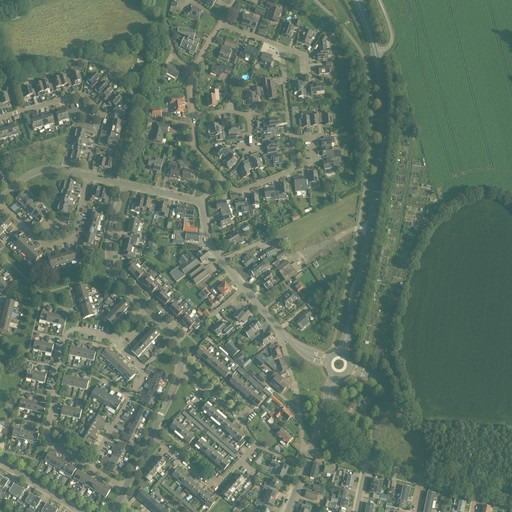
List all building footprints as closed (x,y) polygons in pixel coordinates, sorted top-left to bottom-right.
[(275,6),(273,5),(267,3),(265,8),(269,10),(266,19),(277,23),(281,13),(277,11),(278,10),(274,9),(275,6)] [(192,7),(191,9),(189,8),(187,8),(186,12),(186,13),(188,14),(188,17),(198,21),(202,12),(192,7)] [(257,22),(258,20),(243,14),(241,20),(243,21),(242,24),(255,29),(257,22)] [(295,20),(293,26),(299,28),(301,22),(295,20)] [(289,38),(293,27),(285,24),(281,35),(289,38)] [(306,31),(307,29),(303,28),(301,34),(303,35),(301,42),(308,45),(310,40),(311,40),(312,39),(311,38),(312,34),(306,31)] [(198,45),(188,41),(189,39),(193,40),(196,31),(178,29),(177,34),(188,38),(187,40),(184,39),(180,47),(190,51),(189,54),(192,56),(194,53),(198,45)] [(319,51),(319,53),(316,54),(317,60),(323,60),(324,60),(327,59),(327,55),(330,55),(330,49),(327,49),(326,41),(327,39),(323,36),(318,42),(319,51)] [(225,47),(224,50),(222,49),(218,59),(227,62),(231,52),(232,49),(235,50),(237,44),(226,40),(224,47),(225,47)] [(246,47),(244,52),(241,51),(239,58),(238,58),(244,60),(245,58),(249,60),(249,61),(252,62),(256,51),(246,47)] [(263,53),(261,59),(258,58),(256,63),(265,66),(264,69),(270,72),(271,68),(270,68),(272,61),(267,59),(268,55),(263,53)] [(326,63),(326,67),(318,67),(319,75),(329,74),(329,70),(333,70),(332,62),(326,63)] [(217,66),(216,68),(213,66),(210,74),(220,77),(222,72),(224,73),(231,75),(234,69),(221,64),(219,67),(217,66)] [(176,78),(180,71),(175,68),(174,69),(169,66),(167,69),(163,68),(160,74),(164,76),(166,73),(176,78)] [(71,74),(72,78),(69,79),(70,81),(72,87),(78,85),(81,84),(82,83),(81,81),(78,72),(71,74)] [(99,79),(94,74),(86,82),(86,84),(92,90),(97,85),(95,83),(99,79)] [(65,76),(59,78),(62,87),(68,85),(69,88),(72,87),(70,81),(67,81),(65,76)] [(53,79),(55,85),(52,86),(54,92),(57,91),(56,88),(62,87),(59,78),(53,79)] [(274,83),(269,83),(269,80),(260,80),(261,88),(265,88),(265,91),(268,91),(269,100),(276,99),(275,90),(274,90),(274,83)] [(52,86),(49,87),(47,81),(41,83),(44,92),(50,90),(51,93),(54,92),(52,86)] [(37,91),(34,92),(36,98),(40,97),(39,94),(44,92),(41,83),(35,85),(37,91)] [(97,85),(92,90),(96,93),(98,91),(101,94),(108,87),(103,83),(99,87),(97,85)] [(307,96),(306,88),(302,88),(302,83),(293,84),(294,93),(297,93),(298,97),(307,96)] [(311,88),(311,91),(307,91),(308,96),(316,95),(316,93),(324,93),(323,85),(319,85),(319,84),(312,84),(313,88),(311,88)] [(34,92),(31,92),(30,86),(24,88),(25,94),(23,94),(24,98),(32,96),(33,99),(36,98),(34,92)] [(108,87),(101,94),(104,97),(102,99),(106,102),(110,98),(108,95),(112,91),(113,90),(113,89),(112,88),(110,88),(110,89),(108,87)] [(253,89),(253,94),(246,95),(247,106),(258,105),(257,97),(261,96),(260,89),(253,89)] [(219,99),(218,91),(213,91),(213,96),(207,97),(208,107),(216,106),(215,99),(219,99)] [(0,95),(0,97),(1,101),(0,101),(0,108),(6,107),(5,104),(9,103),(6,94),(0,95)] [(113,100),(110,98),(106,102),(110,106),(112,104),(115,108),(121,106),(118,103),(121,100),(117,95),(113,100)] [(185,113),(184,98),(169,100),(171,114),(185,113)] [(112,112),(110,117),(118,119),(119,116),(123,117),(124,111),(120,110),(121,106),(115,108),(114,113),(112,112)] [(66,111),(63,112),(62,108),(60,109),(64,122),(69,120),(66,111)] [(57,110),(58,113),(55,114),(58,124),(64,122),(60,109),(57,110)] [(151,117),(161,117),(160,109),(150,109),(151,117)] [(313,112),(309,112),(310,117),(311,127),(318,127),(317,119),(321,118),(320,113),(314,114),(313,112)] [(51,115),(49,116),(48,113),(45,114),(49,126),(54,125),(51,115)] [(327,113),(320,113),(321,118),(324,118),(325,126),(332,125),(332,120),(335,120),(335,115),(332,115),(327,115),(327,113)] [(43,114),(43,118),(41,118),(44,128),(49,126),(45,114),(43,114)] [(310,117),(306,118),(305,115),(299,115),(299,120),(300,125),(303,125),(303,128),(311,127),(310,117)] [(41,118),(38,119),(37,116),(34,117),(38,129),(44,128),(41,118)] [(32,117),(33,121),(30,122),(33,131),(38,129),(34,117),(32,117)] [(118,119),(110,117),(109,120),(113,121),(112,127),(120,129),(122,123),(117,122),(118,119)] [(263,128),(275,127),(278,127),(277,122),(279,122),(278,119),(268,120),(269,124),(263,125),(263,128)] [(13,123),(10,124),(14,137),(16,137),(16,136),(19,135),(17,126),(14,126),(13,123)] [(9,128),(6,129),(9,138),(13,137),(14,137),(10,124),(8,125),(9,128)] [(155,124),(151,141),(162,144),(165,131),(167,132),(168,127),(155,124)] [(221,126),(218,126),(218,125),(213,126),(213,125),(210,125),(211,135),(215,134),(216,140),(225,139),(224,128),(222,128),(221,126)] [(228,131),(229,137),(226,138),(227,141),(236,140),(236,137),(238,137),(238,134),(239,134),(239,129),(240,129),(239,125),(229,127),(230,131),(228,131)] [(3,126),(0,126),(0,127),(4,140),(5,140),(5,139),(9,138),(6,129),(4,129),(3,126)] [(106,136),(119,139),(120,135),(119,135),(120,129),(112,127),(111,133),(107,132),(106,133),(106,136)] [(263,128),(260,128),(260,132),(266,131),(267,136),(264,136),(264,140),(270,139),(270,136),(277,135),(277,131),(275,132),(275,127),(263,128)] [(85,136),(74,134),(73,135),(75,136),(74,139),(87,143),(88,140),(84,139),(85,136)] [(106,136),(105,141),(108,142),(107,145),(116,148),(117,142),(118,142),(119,139),(106,136)] [(324,138),(324,142),(321,142),(322,149),(332,148),(331,144),(334,143),(334,138),(334,137),(324,138)] [(267,155),(277,153),(276,150),(278,150),(277,145),(278,145),(278,142),(268,143),(268,147),(266,147),(267,151),(267,155)] [(222,155),(224,158),(227,155),(229,153),(224,148),(222,149),(220,146),(212,153),(215,156),(216,155),(219,158),(222,155)] [(332,148),(322,149),(322,157),(325,157),(326,160),(340,159),(340,158),(341,158),(340,151),(335,152),(332,152),(332,148)] [(235,154),(232,151),(229,153),(227,155),(224,158),(227,160),(224,163),(227,166),(226,167),(229,170),(236,163),(233,160),(235,159),(232,156),(235,154)] [(104,168),(110,170),(112,162),(115,163),(115,162),(118,163),(120,154),(113,152),(112,160),(110,159),(110,160),(106,159),(106,161),(104,168)] [(277,153),(267,155),(268,162),(273,161),(273,165),(283,164),(283,161),(282,161),(281,156),(277,157),(277,153)] [(69,155),(68,157),(70,157),(69,161),(80,164),(80,162),(79,161),(80,158),(69,155)] [(106,161),(102,160),(102,157),(98,156),(97,161),(99,162),(98,168),(104,170),(104,168),(106,161)] [(255,161),(254,159),(251,160),(249,157),(246,158),(249,166),(251,170),(254,169),(254,170),(259,169),(259,170),(262,169),(259,159),(255,161)] [(156,175),(159,175),(162,161),(155,159),(154,163),(149,161),(147,166),(150,167),(149,170),(157,172),(156,175)] [(326,160),(326,163),(323,164),(324,171),(325,175),(332,174),(331,170),(340,170),(339,162),(340,162),(340,159),(326,160)] [(180,168),(179,171),(178,176),(182,177),(182,178),(190,180),(192,172),(184,170),(184,169),(185,169),(185,167),(188,167),(189,163),(182,161),(180,168)] [(179,171),(175,170),(176,164),(169,162),(168,169),(171,170),(169,178),(177,180),(178,176),(179,171)] [(251,170),(249,166),(246,167),(246,165),(242,167),(242,168),(239,170),(242,179),(245,178),(245,177),(249,175),(248,172),(251,170)] [(310,185),(307,185),(307,188),(314,188),(314,183),(318,183),(317,173),(309,174),(310,185)] [(307,184),(303,184),(303,178),(298,178),(298,180),(294,180),(295,190),(300,189),(301,191),(308,190),(307,188),(307,185),(307,184)] [(281,197),(278,197),(278,201),(285,200),(284,195),(288,194),(287,185),(280,185),(281,197)] [(62,186),(61,187),(63,188),(62,191),(71,194),(73,194),(73,192),(72,192),(72,188),(62,186)] [(90,193),(88,199),(88,202),(92,203),(93,200),(94,200),(95,197),(98,198),(100,190),(100,189),(94,188),(93,194),(90,193)] [(278,197),(274,197),(274,189),(268,190),(268,191),(264,192),(265,199),(271,198),(271,201),(278,201),(278,197)] [(98,199),(98,202),(102,202),(101,203),(107,205),(108,198),(105,198),(106,192),(100,190),(98,198),(98,199)] [(61,193),(61,196),(59,196),(70,199),(77,201),(77,198),(70,197),(71,194),(62,191),(61,191),(60,193),(61,193)] [(16,204),(15,206),(16,207),(27,196),(25,195),(24,196),(22,194),(15,201),(18,203),(17,204),(16,204)] [(252,208),(248,208),(249,214),(249,211),(255,211),(255,206),(259,206),(258,194),(253,194),(253,197),(250,197),(252,208)] [(16,207),(18,209),(20,207),(21,206),(23,208),(30,201),(28,199),(29,198),(27,196),(16,207)] [(70,199),(59,196),(59,198),(60,198),(59,202),(73,205),(73,203),(69,202),(70,199)] [(30,201),(23,208),(22,209),(23,211),(24,209),(27,212),(34,205),(32,203),(35,200),(33,198),(30,202),(30,201)] [(235,211),(236,213),(241,213),(242,214),(249,214),(248,208),(248,207),(244,207),(244,199),(238,199),(238,203),(234,203),(235,211)] [(134,202),(133,208),(132,210),(137,211),(137,212),(141,213),(142,209),(144,201),(138,200),(137,203),(134,202)] [(142,209),(141,213),(142,213),(142,212),(146,213),(146,212),(154,214),(156,206),(150,204),(150,201),(144,200),(144,201),(142,209)] [(34,205),(27,212),(26,213),(27,214),(28,213),(31,216),(38,209),(36,207),(39,204),(37,202),(34,205)] [(227,206),(226,206),(226,202),(216,203),(217,210),(221,209),(222,212),(225,211),(227,214),(230,213),(227,206)] [(167,205),(160,204),(158,213),(162,214),(161,217),(167,218),(169,211),(166,210),(167,205)] [(67,210),(57,207),(56,209),(58,209),(57,213),(70,216),(71,214),(67,213),(67,210)] [(183,220),(185,208),(177,207),(176,215),(182,216),(181,219),(183,220)] [(40,211),(38,209),(31,216),(34,218),(33,219),(34,220),(44,209),(43,208),(40,211)] [(93,208),(92,212),(87,210),(87,213),(87,212),(86,215),(90,216),(90,219),(99,221),(100,216),(95,214),(96,212),(95,212),(96,208),(93,208)] [(185,208),(183,220),(184,220),(184,218),(192,219),(192,216),(193,210),(185,209),(185,208)] [(47,211),(44,209),(34,220),(35,222),(36,221),(39,223),(46,216),(44,214),(47,211)] [(232,212),(230,213),(227,214),(228,217),(219,221),(222,228),(231,224),(229,220),(233,219),(235,218),(232,212)] [(13,229),(10,226),(12,224),(5,217),(1,221),(12,231),(13,229)] [(130,220),(129,226),(138,229),(139,223),(150,225),(151,222),(144,220),(135,218),(134,221),(130,220)] [(1,221),(1,222),(0,220),(0,227),(4,231),(6,229),(10,233),(12,231),(1,221)] [(166,229),(173,231),(175,224),(168,222),(166,229)] [(99,226),(84,223),(84,225),(88,226),(87,229),(96,231),(98,232),(99,226)] [(244,233),(250,229),(247,225),(241,228),(244,233)] [(129,226),(127,233),(132,234),(131,237),(137,239),(139,239),(140,236),(136,235),(138,229),(129,226)] [(262,234),(263,237),(272,233),(268,226),(266,227),(268,231),(262,234)] [(82,233),(97,237),(98,232),(96,231),(87,229),(87,231),(83,231),(83,230),(78,228),(77,232),(82,233)] [(14,246),(20,239),(18,238),(22,234),(20,232),(10,242),(14,246)] [(183,241),(188,242),(189,233),(182,233),(178,232),(177,232),(174,232),(173,235),(176,235),(175,240),(173,240),(173,244),(182,245),(183,241)] [(244,243),(237,232),(225,239),(230,246),(231,246),(237,243),(239,246),(244,243)] [(97,237),(82,233),(81,235),(86,236),(85,239),(94,241),(95,237),(97,237)] [(191,234),(189,233),(188,242),(198,243),(199,234),(198,234),(191,234)] [(272,240),(274,238),(272,234),(264,238),(266,243),(272,240)] [(126,240),(124,246),(132,248),(133,245),(135,245),(136,245),(137,239),(131,237),(130,237),(130,241),(126,240)] [(22,241),(20,239),(14,246),(18,250),(27,239),(26,238),(22,241)] [(29,241),(27,239),(18,250),(22,253),(28,247),(26,245),(29,241)] [(79,246),(78,247),(81,249),(85,250),(86,247),(87,245),(91,246),(90,249),(94,250),(95,247),(96,241),(94,241),(85,239),(84,242),(80,241),(79,243),(80,243),(79,246)] [(30,248),(28,247),(22,253),(26,257),(35,247),(33,245),(30,248)] [(123,252),(124,253),(124,256),(126,257),(133,259),(136,249),(132,248),(124,246),(123,252)] [(37,248),(35,247),(26,257),(30,260),(36,254),(34,252),(37,248)] [(67,249),(71,262),(76,261),(73,252),(71,253),(69,248),(67,249)] [(265,252),(267,258),(277,254),(282,251),(282,252),(284,251),(283,248),(281,249),(277,251),(276,251),(274,248),(265,252)] [(204,250),(200,253),(199,252),(198,251),(193,255),(194,256),(192,257),(198,264),(200,262),(201,263),(209,257),(204,250)] [(277,261),(285,256),(288,254),(285,250),(282,252),(275,257),(277,261)] [(61,256),(59,251),(57,252),(61,265),(66,264),(63,255),(61,256)] [(36,254),(30,260),(33,264),(43,254),(41,252),(38,256),(36,254)] [(56,267),(53,258),(51,259),(49,254),(47,255),(51,268),(56,267)] [(255,266),(261,261),(259,260),(258,261),(256,259),(254,261),(248,255),(243,259),(244,261),(242,263),(246,268),(252,263),(255,266)] [(183,264),(178,268),(170,274),(176,283),(187,275),(189,278),(198,270),(196,268),(199,266),(198,264),(192,257),(187,261),(183,256),(179,259),(183,264)] [(290,266),(286,261),(287,260),(285,258),(283,259),(278,262),(280,264),(279,265),(280,265),(276,268),(279,272),(278,273),(285,281),(293,276),(300,272),(302,271),(303,269),(302,267),(300,268),(297,265),(300,263),(300,262),(299,262),(296,264),(295,262),(290,266)] [(128,266),(130,268),(128,271),(132,276),(138,269),(135,267),(137,264),(133,260),(128,266)] [(261,261),(255,266),(249,271),(254,276),(256,274),(257,275),(265,268),(263,266),(264,265),(261,261)] [(206,278),(214,270),(212,268),(210,266),(202,273),(206,278)] [(138,269),(132,276),(137,280),(140,277),(142,280),(148,274),(142,269),(141,271),(138,269)] [(216,272),(214,270),(206,278),(210,282),(218,275),(216,273),(216,272)] [(142,280),(145,282),(142,285),(147,290),(153,283),(148,279),(150,277),(148,274),(142,280)] [(268,274),(262,279),(264,281),(261,284),(266,289),(273,284),(269,279),(271,277),(268,274)] [(293,288),(298,293),(303,288),(298,282),(298,283),(296,280),(293,284),(295,286),(293,288)] [(4,282),(0,286),(0,290),(2,292),(4,293),(8,289),(6,288),(8,286),(4,282)] [(153,283),(147,290),(151,294),(154,291),(157,294),(161,289),(162,288),(158,284),(156,286),(153,283)] [(228,287),(225,283),(217,290),(220,294),(228,287)] [(76,290),(77,292),(75,293),(76,295),(77,294),(78,296),(86,293),(84,287),(76,290)] [(222,296),(217,300),(219,302),(231,291),(228,287),(220,294),(222,296)] [(197,288),(195,290),(203,300),(210,293),(206,289),(204,290),(201,293),(199,290),(197,288)] [(157,294),(159,296),(156,299),(160,302),(166,296),(164,294),(165,293),(161,289),(157,294)] [(78,296),(78,298),(77,299),(77,301),(79,301),(79,302),(88,299),(86,293),(78,296)] [(166,296),(160,302),(164,306),(167,303),(169,305),(174,301),(170,297),(172,295),(169,293),(166,296)] [(294,294),(292,296),(290,293),(280,301),(286,309),(298,299),(294,294)] [(15,303),(6,301),(1,299),(1,302),(6,303),(5,306),(14,308),(15,303)] [(88,299),(79,302),(81,306),(79,306),(79,308),(81,308),(90,305),(88,299)] [(130,307),(129,307),(123,301),(119,305),(126,313),(127,313),(125,311),(128,309),(129,310),(131,308),(130,307)] [(169,305),(171,307),(169,310),(173,314),(178,308),(176,306),(178,304),(174,301),(169,305)] [(90,305),(81,308),(82,312),(80,312),(81,314),(83,314),(92,311),(90,305)] [(126,313),(119,305),(114,310),(122,318),(122,317),(121,316),(124,313),(125,314),(126,313)] [(181,305),(178,308),(173,314),(177,318),(179,316),(181,318),(181,317),(188,311),(181,305)] [(13,313),(0,309),(0,312),(3,313),(3,316),(12,318),(13,313)] [(114,310),(110,314),(118,322),(116,320),(119,317),(121,319),(122,318),(114,310)] [(248,320),(247,319),(250,314),(244,310),(241,313),(238,311),(233,317),(239,323),(241,321),(244,323),(248,320)] [(92,311),(83,314),(84,318),(82,318),(83,321),(93,317),(92,311)] [(181,317),(184,319),(181,322),(185,326),(194,316),(192,314),(191,314),(188,311),(181,317)] [(308,311),(307,311),(297,320),(299,321),(295,324),(297,326),(301,331),(309,324),(306,321),(312,316),(308,311)] [(42,312),(40,321),(46,323),(48,314),(42,312)] [(48,314),(46,323),(52,324),(54,316),(54,315),(48,314)] [(118,322),(110,314),(105,319),(112,325),(115,322),(116,324),(118,322)] [(54,316),(52,324),(58,326),(60,317),(60,316),(54,315),(54,316)] [(200,322),(194,316),(185,326),(189,330),(191,327),(194,329),(200,322)] [(60,318),(58,327),(61,327),(60,334),(63,335),(66,319),(60,318)] [(256,321),(246,328),(243,331),(249,338),(259,331),(257,328),(260,326),(256,321)] [(227,323),(224,326),(220,322),(212,329),(217,336),(223,331),(226,335),(233,329),(227,323)] [(152,329),(148,334),(156,342),(157,341),(155,339),(158,336),(160,337),(161,337),(160,335),(159,335),(152,329)] [(268,333),(262,337),(259,339),(259,340),(258,341),(258,342),(260,347),(262,347),(264,346),(264,347),(267,344),(273,340),(268,333)] [(156,342),(148,334),(143,338),(152,346),(150,344),(153,341),(156,342)] [(212,346),(215,343),(208,336),(204,340),(207,342),(207,341),(212,346)] [(152,346),(143,338),(139,343),(147,351),(148,350),(146,348),(149,345),(151,346),(152,346)] [(39,353),(41,344),(35,342),(33,351),(39,353)] [(240,351),(231,342),(225,347),(234,356),(240,351)] [(147,351),(139,343),(135,347),(143,355),(144,355),(141,353),(144,350),(147,351)] [(47,345),(41,344),(39,353),(45,354),(47,345)] [(47,345),(45,354),(51,356),(53,347),(47,345)] [(143,355),(135,347),(129,352),(136,358),(139,354),(143,356),(143,355)] [(75,358),(77,349),(71,348),(69,357),(75,358)] [(201,358),(206,352),(201,348),(196,354),(201,358)] [(270,351),(273,357),(266,359),(260,353),(257,356),(266,364),(274,361),(275,365),(276,365),(274,360),(281,358),(278,348),(270,351)] [(83,351),(77,349),(75,358),(81,360),(83,351)] [(106,361),(112,355),(107,350),(101,357),(104,359),(104,361),(105,362),(105,361),(106,361)] [(89,352),(83,351),(81,360),(87,361),(89,352)] [(89,352),(87,361),(93,363),(95,354),(89,352)] [(206,352),(201,358),(205,362),(211,356),(206,352)] [(235,358),(243,369),(252,362),(249,358),(244,362),(241,358),(244,356),(241,353),(235,358)] [(112,355),(106,361),(108,364),(108,365),(109,366),(110,365),(116,359),(112,355)] [(213,359),(211,356),(205,362),(210,366),(218,357),(216,356),(213,359)] [(218,358),(218,357),(210,366),(215,370),(220,365),(216,361),(218,358)] [(116,359),(110,365),(113,368),(113,370),(114,369),(115,370),(121,363),(116,359)] [(232,360),(230,362),(231,363),(229,365),(233,367),(231,370),(233,372),(238,366),(237,365),(232,360)] [(283,362),(276,365),(275,365),(274,361),(266,364),(274,371),(276,371),(277,373),(278,372),(279,374),(280,374),(281,377),(286,375),(285,372),(286,371),(283,362)] [(121,363),(115,370),(118,372),(117,374),(118,375),(119,374),(126,368),(121,363)] [(220,365),(215,370),(220,375),(225,369),(220,365)] [(130,372),(126,368),(119,374),(122,377),(122,378),(123,379),(124,378),(124,379),(130,372)] [(153,377),(163,382),(166,375),(154,369),(152,372),(155,373),(153,377)] [(225,369),(220,375),(224,379),(229,373),(225,369)] [(32,382),(34,373),(28,371),(26,380),(32,382)] [(135,377),(130,372),(124,379),(127,381),(126,383),(127,383),(128,382),(129,383),(135,377)] [(34,373),(32,382),(38,383),(40,374),(34,373)] [(284,391),(287,387),(279,380),(281,378),(275,373),(271,378),(274,380),(273,381),(284,391)] [(40,374),(38,383),(44,385),(46,376),(40,374)] [(266,380),(260,375),(257,378),(263,383),(266,380)] [(68,387),(70,378),(64,377),(61,386),(68,387)] [(163,382),(153,377),(152,381),(149,379),(147,382),(160,388),(163,382)] [(234,387),(239,381),(234,377),(229,383),(234,387)] [(76,380),(70,378),(68,387),(74,389),(76,380)] [(76,380),(74,389),(80,390),(82,381),(76,380)] [(82,381),(80,390),(86,392),(88,383),(82,381)] [(239,381),(234,387),(238,391),(243,385),(239,381)] [(284,391),(273,381),(270,384),(281,394),(284,391)] [(160,388),(147,382),(146,385),(149,386),(147,390),(157,395),(160,388)] [(248,389),(243,385),(238,391),(243,395),(248,389)] [(97,402),(104,390),(101,388),(99,391),(96,389),(90,398),(97,402)] [(248,389),(243,395),(248,399),(253,393),(255,391),(253,389),(251,392),(248,389)] [(265,389),(263,392),(269,398),(272,395),(269,392),(265,389)] [(107,391),(104,390),(97,402),(103,405),(108,396),(105,394),(107,391)] [(157,395),(147,390),(145,394),(142,392),(141,395),(153,401),(157,395)] [(253,393),(248,399),(252,403),(258,397),(253,393),(255,391),(253,393)] [(112,398),(108,396),(103,405),(109,409),(116,397),(113,395),(112,398)] [(153,401),(141,395),(140,398),(142,400),(141,403),(150,408),(153,401)] [(272,395),(269,398),(279,407),(282,404),(272,395)] [(116,397),(109,409),(116,413),(121,404),(117,402),(119,399),(116,397)] [(258,397),(252,403),(257,407),(262,401),(258,397)] [(367,397),(362,400),(366,407),(371,404),(367,397)] [(25,411),(27,402),(21,401),(19,409),(25,411)] [(33,404),(27,402),(25,411),(31,412),(33,404)] [(39,405),(33,404),(31,412),(37,414),(39,405)] [(46,407),(39,405),(37,414),(43,416),(46,407)] [(206,415),(211,409),(207,405),(201,411),(206,415)] [(134,414),(144,418),(147,412),(134,406),(133,409),(136,410),(134,414)] [(67,418),(69,409),(63,408),(61,416),(67,418)] [(286,411),(282,408),(274,416),(279,421),(282,418),(286,422),(291,416),(286,411)] [(75,411),(69,409),(67,418),(73,419),(75,411)] [(211,409),(206,415),(211,419),(216,413),(211,409)] [(81,412),(75,411),(73,419),(79,421),(81,412)] [(216,413),(211,419),(215,423),(221,417),(216,413)] [(144,418),(134,414),(132,417),(129,416),(128,419),(140,425),(144,418)] [(92,422),(103,429),(105,426),(102,424),(105,421),(96,415),(92,422)] [(225,421),(221,417),(215,423),(220,427),(225,421)] [(268,422),(273,426),(277,421),(272,417),(268,422)] [(140,425),(128,419),(127,422),(129,423),(128,427),(137,431),(140,425)] [(230,425),(225,421),(220,427),(225,431),(230,425)] [(92,422),(88,428),(97,433),(99,430),(102,432),(103,429),(92,422)] [(175,433),(180,426),(175,422),(170,428),(175,433)] [(287,434),(281,428),(275,424),(272,428),(277,433),(275,435),(281,441),(287,434)] [(230,425),(225,431),(230,435),(235,429),(230,425)] [(185,430),(180,426),(175,433),(179,437),(185,430)] [(137,431),(128,427),(126,430),(123,429),(122,432),(134,438),(137,431)] [(84,434),(96,441),(98,439),(95,437),(97,433),(88,428),(86,431),(84,434)] [(235,429),(230,435),(234,439),(240,433),(235,429)] [(18,440),(20,431),(14,430),(12,438),(16,439),(16,441),(17,441),(18,440)] [(190,434),(185,430),(179,437),(184,441),(190,434)] [(26,433),(20,431),(18,440),(22,441),(22,442),(24,442),(24,441),(26,433)] [(134,438),(122,432),(120,435),(123,436),(121,440),(131,445),(134,438)] [(32,434),(26,433),(24,441),(28,442),(29,444),(30,444),(30,443),(32,434)] [(244,437),(240,433),(234,439),(239,443),(236,446),(240,448),(245,442),(242,440),(244,437)] [(39,436),(32,434),(30,443),(34,444),(35,445),(36,445),(36,444),(37,444),(39,436)] [(81,441),(89,446),(92,443),(94,444),(96,441),(84,434),(80,440),(81,440),(81,441)] [(190,434),(184,441),(189,445),(194,439),(190,434)] [(281,441),(279,443),(284,447),(285,445),(286,446),(292,439),(287,434),(281,441)] [(200,451),(205,444),(201,440),(195,446),(200,451)] [(112,448),(124,454),(128,448),(118,443),(116,447),(114,445),(112,448)] [(205,444),(200,451),(205,455),(210,448),(205,444)] [(124,454),(112,448),(111,452),(114,453),(112,457),(121,461),(124,454)] [(215,452),(210,448),(205,455),(209,459),(215,452)] [(215,452),(209,459),(214,463),(220,456),(215,452)] [(50,465),(54,457),(49,454),(44,462),(48,464),(48,466),(49,466),(50,465)] [(224,460),(220,456),(214,463),(219,467),(224,460)] [(54,457),(50,465),(53,467),(53,469),(54,469),(55,468),(60,461),(54,457)] [(107,459),(106,462),(118,468),(118,467),(121,469),(122,465),(120,464),(121,461),(112,457),(110,460),(107,459)] [(159,458),(155,462),(161,468),(165,463),(159,458)] [(229,465),(224,460),(219,467),(224,471),(229,465)] [(65,464),(60,461),(55,468),(58,470),(58,472),(59,473),(60,471),(61,471),(65,464)] [(118,468),(106,462),(104,465),(107,466),(105,470),(115,474),(118,468)] [(155,462),(151,467),(157,473),(161,468),(155,462)] [(286,473),(288,468),(280,465),(272,462),(270,467),(278,470),(275,475),(282,478),(284,472),(286,473)] [(314,463),(314,464),(313,464),(310,477),(317,479),(319,471),(321,472),(322,468),(318,467),(319,465),(318,465),(319,464),(314,463)] [(65,464),(61,471),(64,473),(64,475),(65,476),(66,475),(71,467),(65,464)] [(71,467),(66,475),(69,477),(69,479),(70,479),(71,478),(76,471),(71,467)] [(151,467),(147,472),(153,477),(157,473),(151,467)] [(327,476),(327,474),(330,475),(332,469),(325,467),(325,469),(322,468),(321,472),(321,474),(327,476)] [(177,481),(182,474),(178,470),(172,477),(177,481)] [(79,482),(83,475),(78,472),(73,479),(77,481),(76,483),(77,484),(78,482),(79,482)] [(153,477),(147,472),(142,476),(149,482),(153,477)] [(187,479),(182,474),(177,481),(182,485),(187,479)] [(354,477),(348,476),(348,475),(344,474),(343,477),(347,478),(346,481),(353,483),(354,477)] [(89,478),(83,475),(79,482),(82,484),(82,486),(83,487),(84,486),(89,478)] [(234,480),(240,485),(244,481),(238,475),(234,480)] [(3,477),(0,482),(0,488),(2,490),(0,493),(0,496),(2,498),(8,489),(5,487),(9,481),(3,477)] [(94,481),(89,478),(84,486),(87,488),(87,490),(88,490),(89,489),(94,481)] [(272,480),(270,485),(265,483),(263,487),(270,489),(271,487),(279,490),(281,484),(276,482),(277,479),(274,478),(273,481),(272,480)] [(187,479),(182,485),(186,489),(192,483),(187,479)] [(372,479),(370,486),(381,488),(382,481),(372,479)] [(234,480),(230,485),(236,490),(240,486),(240,485),(234,480)] [(99,485),(94,481),(89,489),(93,491),(93,493),(94,493),(95,492),(99,485)] [(168,491),(170,489),(168,487),(169,486),(168,484),(166,485),(165,484),(163,483),(161,485),(163,486),(163,487),(168,491)] [(189,495),(191,493),(196,487),(192,483),(186,489),(184,491),(189,495)] [(247,483),(244,487),(243,488),(245,490),(248,492),(252,487),(247,483)] [(8,489),(2,498),(5,500),(6,498),(8,499),(10,495),(14,497),(20,487),(14,484),(10,490),(8,489)] [(99,485),(95,492),(98,494),(98,496),(99,497),(100,495),(105,488),(99,485)] [(230,485),(225,490),(232,495),(236,490),(230,485)] [(381,488),(370,486),(369,493),(376,494),(375,496),(379,497),(381,488)] [(20,487),(14,497),(18,500),(16,503),(20,505),(24,499),(21,497),(25,491),(20,487)] [(196,487),(191,493),(196,497),(201,491),(196,487)] [(270,489),(263,487),(262,491),(267,493),(265,497),(275,501),(277,494),(269,492),(270,489)] [(110,491),(105,488),(100,495),(104,497),(103,499),(104,500),(105,499),(106,499),(110,491)] [(232,495),(225,490),(221,494),(228,500),(232,495)] [(142,503),(148,496),(142,491),(136,498),(142,503)] [(206,495),(201,491),(196,497),(200,501),(206,495)] [(318,495),(307,491),(305,497),(316,501),(318,495)] [(328,508),(330,502),(329,502),(332,492),(328,491),(326,501),(324,500),(322,506),(328,508)] [(439,492),(432,491),(430,503),(436,505),(439,492)] [(342,500),(348,501),(350,494),(343,492),(342,500)] [(445,493),(439,492),(436,505),(443,506),(445,493)] [(24,499),(20,505),(24,507),(25,504),(30,507),(36,497),(30,494),(26,500),(24,499)] [(200,501),(205,505),(210,499),(206,495),(200,501)] [(154,501),(148,496),(142,503),(148,508),(154,501)] [(255,503),(264,506),(265,504),(272,507),(275,501),(265,497),(263,496),(262,500),(262,499),(261,501),(259,500),(259,501),(257,500),(255,503)] [(30,507),(28,511),(29,511),(38,511),(40,509),(37,507),(41,500),(36,497),(30,507)] [(465,508),(466,501),(453,498),(452,505),(465,508)] [(215,503),(210,499),(205,505),(210,509),(215,503)] [(348,501),(342,500),(340,507),(347,508),(348,501)] [(154,501),(148,508),(152,511),(155,511),(160,506),(154,501)] [(42,510),(40,509),(38,511),(49,511),(52,507),(47,503),(42,510)] [(270,511),(271,511),(263,509),(264,506),(255,503),(255,505),(257,506),(256,508),(258,508),(256,511),(270,511)]
